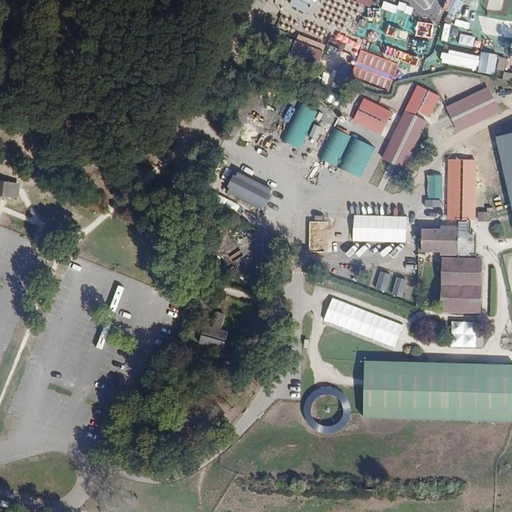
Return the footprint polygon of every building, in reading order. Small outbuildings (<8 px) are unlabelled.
[(292,0),(290,4),(307,12),(312,0),(292,0)] [(446,0),(444,10),(448,11),(446,19),(456,22),(462,0),(446,0)] [(503,10),(503,0),(489,0),(488,9),(503,10)] [(396,13),(397,7),(383,3),(381,9),(396,13)] [(411,14),(413,8),(399,4),(397,9),(411,14)] [(444,24),(442,41),(448,42),(450,24),(444,24)] [(457,32),(456,41),(466,42),(467,34),(457,32)] [(320,64),(326,46),(298,34),(291,53),(320,64)] [(392,80),(399,64),(363,50),(353,73),(389,88),(393,80),(392,80)] [(442,50),(441,64),(478,68),(480,54),(442,50)] [(481,52),(478,72),(494,75),(498,54),(481,52)] [(497,69),(504,71),(506,58),(499,57),(497,69)] [(341,90),(346,73),(335,70),(330,87),(341,90)] [(511,80),(511,73),(505,71),(503,78),(511,80)] [(406,171),(439,94),(415,85),(383,161),(406,171)] [(446,106),(457,132),(501,113),(489,87),(446,106)] [(330,91),(325,99),(336,106),(341,98),(330,91)] [(353,122),(382,134),(392,111),(363,98),(353,122)] [(282,140),(299,149),(318,112),(302,103),(282,140)] [(316,139),(321,127),(315,124),(310,136),(316,139)] [(442,140),(456,133),(451,124),(437,132),(442,140)] [(362,178),(375,147),(333,128),(319,159),(362,178)] [(478,223),(479,161),(447,161),(444,230),(419,229),(419,253),(443,254),(458,254),(459,223),(472,223),(478,223)] [(272,189),(237,171),(225,193),(261,211),(272,189)] [(440,199),(443,199),(443,175),(428,175),(428,206),(440,205),(440,199)] [(0,196),(11,197),(12,184),(2,183),(2,184),(0,184),(0,196)] [(216,195),(213,206),(236,214),(239,203),(216,195)] [(407,218),(306,213),(305,239),(407,243),(407,218)] [(472,223),(459,223),(458,254),(443,254),(441,313),(480,314),(481,258),(472,257),(472,223)] [(380,271),(376,290),(387,292),(391,274),(380,271)] [(397,277),(392,295),(403,298),(407,280),(397,277)] [(221,329),(225,314),(217,311),(211,328),(204,326),(199,343),(223,351),(229,332),(221,329)] [(452,322),(453,335),(478,335),(478,322),(452,322)] [(511,390),(511,370),(362,366),(360,422),(511,426),(511,390)] [(316,430),(339,434),(343,408),(321,405),(316,430)]
